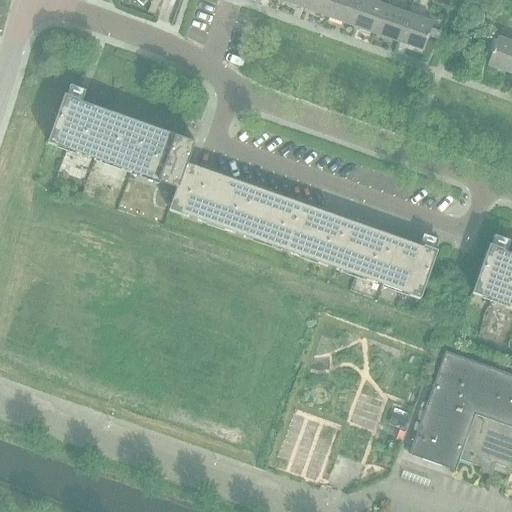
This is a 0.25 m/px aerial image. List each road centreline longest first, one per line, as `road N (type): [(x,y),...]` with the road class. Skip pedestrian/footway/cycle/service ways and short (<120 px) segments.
road 1 (residential): [(511,188),(264,100),(168,45),(40,0)]
road 2 (residential): [(301,511),(0,406)]
